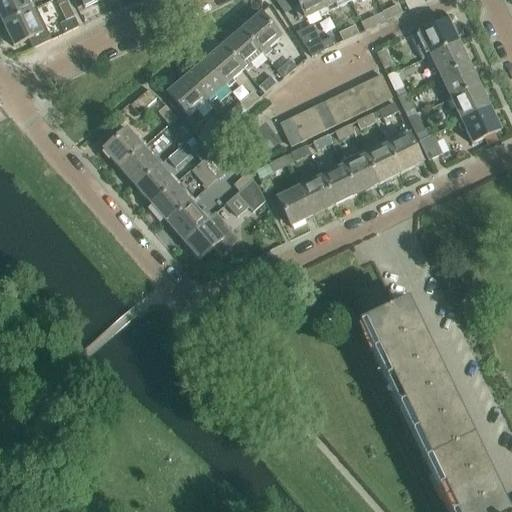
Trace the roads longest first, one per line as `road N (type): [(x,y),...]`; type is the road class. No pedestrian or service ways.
road 1 (residential): [(391,216),(198,309),(5,91)]
road 2 (residential): [(511,474),(391,216)]
road 3 (residential): [(276,108),(368,46),(468,0)]
road 4 (residential): [(5,91),(193,0)]
road 5 (residential): [(511,159),(391,216)]
